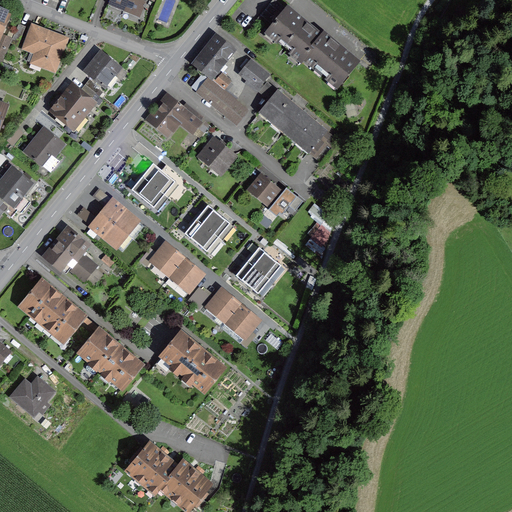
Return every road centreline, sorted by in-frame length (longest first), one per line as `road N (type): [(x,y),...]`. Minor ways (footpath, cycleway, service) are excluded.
road 1 (track): [(430,0),(407,40),(278,383),(241,511)]
road 2 (tertiary): [(13,264),(174,63)]
road 3 (residential): [(18,0),(174,63)]
